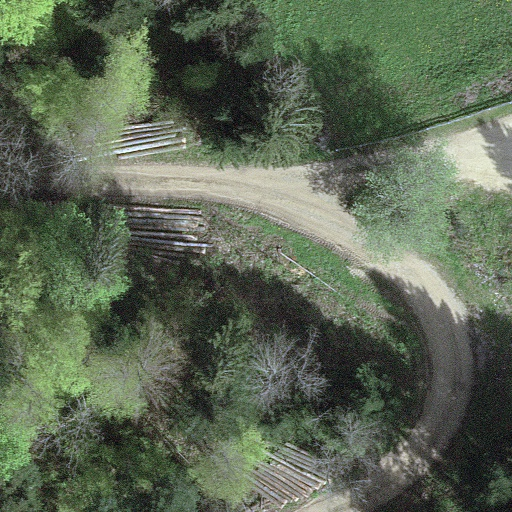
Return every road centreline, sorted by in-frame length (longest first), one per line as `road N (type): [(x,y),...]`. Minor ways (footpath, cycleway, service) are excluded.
road 1 (track): [(346,511),(392,487),(443,424),(459,336),(447,298),(423,263),(353,227),(242,187),(0,166)]
road 2 (track): [(275,196),(411,164),(511,181)]
